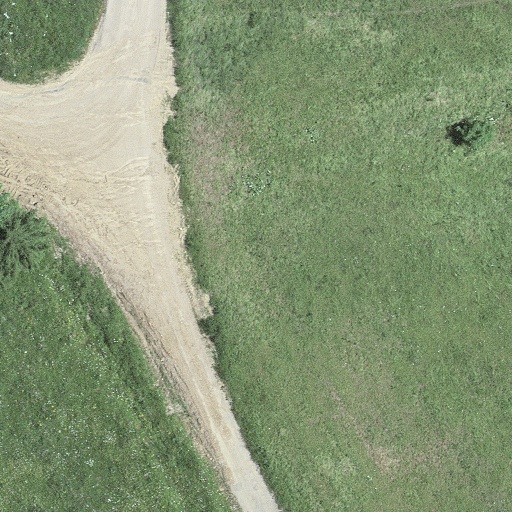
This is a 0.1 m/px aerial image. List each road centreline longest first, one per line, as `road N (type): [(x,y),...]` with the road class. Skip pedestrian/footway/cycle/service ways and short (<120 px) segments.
road 1 (track): [(0,119),(104,182),(260,511)]
road 2 (track): [(104,182),(133,0)]
